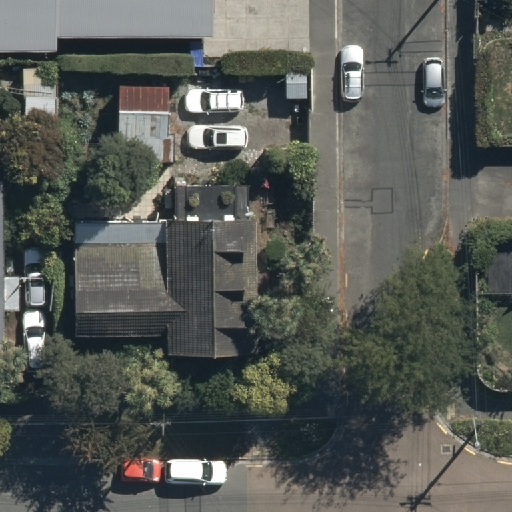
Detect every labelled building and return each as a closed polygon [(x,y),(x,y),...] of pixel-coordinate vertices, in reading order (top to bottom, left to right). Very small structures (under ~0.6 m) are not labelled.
[(221,0),(0,0),(0,50),(57,50),(57,37),(212,36),(212,1),(222,1),(221,0)] [(57,70),(22,70),(22,138),(57,138),(57,70)] [(171,89),(115,91),(117,169),(174,167),(171,89)] [(0,359),(2,359),(2,300),(19,300),(19,271),(1,271),(2,176),(0,176),(0,359)] [(71,211),(71,330),(166,330),(167,349),(254,349),(253,218),(245,218),(245,179),(179,179),(180,211),(71,211)]
